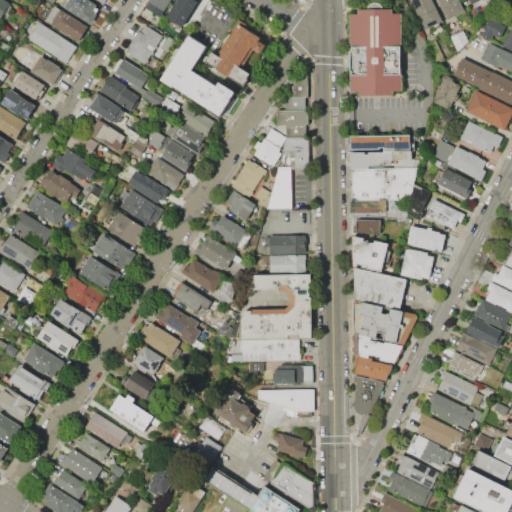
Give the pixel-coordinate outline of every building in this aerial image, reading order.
[(0,0),(5,0),(13,4),(8,12),(6,10),(0,19),(0,0)] [(68,0),(90,0),(102,7),(91,24),(64,7),(68,0)] [(148,0),(169,0),(163,11),(148,1),(148,0)] [(174,0),(198,0),(182,27),(165,16),(174,0)] [(409,0),(424,30),(442,21),(431,0),(409,0)] [(437,0),(446,17),(464,8),(459,0),(437,0)] [(348,13),(357,13),(357,9),(365,9),(368,4),(372,2),(376,2),(380,4),(382,8),(391,8),(391,13),(400,13),(400,90),(392,90),(392,95),(358,95),(358,90),(349,90),(348,13)] [(55,5),(88,26),(78,42),(45,21),(55,5)] [(490,18),(507,26),(498,44),(481,35),(490,18)] [(211,52),(216,55),(239,20),(246,24),(244,27),(258,36),(257,39),(268,45),(262,54),(254,49),(242,68),(251,74),(244,86),(205,62),(211,52)] [(39,22),(77,45),(66,63),(28,40),(39,22)] [(144,24),(163,36),(145,64),(127,53),(144,24)] [(510,28),(511,28),(511,50),(502,45),(510,28)] [(450,37),(463,31),(470,45),(457,51),(450,37)] [(189,35),(206,45),(191,70),(217,86),(219,82),(236,92),(220,116),(162,80),(189,35)] [(169,36),(175,39),(167,51),(162,48),(169,36)] [(436,39),(445,59),(436,63),(427,44),(436,39)] [(0,40),(10,47),(7,51),(0,47),(0,40)] [(488,42),(511,54),(511,74),(511,71),(498,64),(497,67),(480,58),(488,42)] [(27,47),(62,70),(53,84),(18,62),(27,47)] [(462,57),(511,82),(511,104),(453,75),(462,57)] [(120,58),(123,60),(124,58),(150,75),(141,89),(111,71),(120,58)] [(23,71),(45,85),(36,99),(14,85),(23,71)] [(307,74),(308,96),(292,97),(292,86),(298,74),(307,74)] [(110,75),(127,85),(126,87),(140,96),(131,110),(100,90),(110,75)] [(445,75),(461,83),(456,93),(459,94),(455,102),(453,100),(448,109),(432,101),(445,75)] [(0,103),(10,88),(37,105),(27,120),(0,103)] [(148,89),(163,98),(159,105),(144,96),(148,89)] [(475,90),(511,108),(511,113),(504,129),(465,110),(475,90)] [(88,109),(123,126),(130,112),(95,94),(88,109)] [(167,97),(180,105),(174,114),(161,106),(167,97)] [(305,109),(285,109),(285,98),(305,98),(305,109)] [(187,103),(216,121),(207,135),(179,117),(187,103)] [(0,106),(26,123),(16,139),(0,128),(0,106)] [(278,111),(307,111),(307,123),(278,123),(278,111)] [(99,118),(126,136),(116,151),(89,133),(99,118)] [(178,119),(205,136),(201,142),(204,144),(198,154),(165,133),(170,125),(173,127),(178,119)] [(469,121),(501,137),(497,146),(493,144),(489,153),(460,138),(469,121)] [(286,124),(305,124),(305,136),(286,136),(286,124)] [(271,127),(286,137),(280,147),(265,137),(271,127)] [(128,129),(139,136),(133,144),(126,140),(129,136),(125,134),(128,129)] [(77,130),(98,144),(94,151),(96,152),(91,160),(67,145),(77,130)] [(157,131),(165,136),(158,148),(149,142),(157,131)] [(350,149),(350,136),(409,134),(409,149),(383,150),(382,147),(378,147),(378,148),(350,149)] [(0,135),(12,143),(7,152),(9,153),(3,162),(0,160),(0,135)] [(139,136),(149,142),(139,157),(130,151),(139,136)] [(264,138),(280,149),(279,151),(281,153),(272,166),(250,152),(257,140),(261,143),(264,138)] [(309,138),(309,169),(295,169),(295,149),(283,149),(286,138),(309,138)] [(171,139),(196,155),(185,171),(161,156),(171,139)] [(432,155),(441,139),(485,161),(481,170),(485,172),(481,180),(432,155)] [(68,148),(98,167),(91,179),(85,175),(83,179),(65,167),(63,171),(54,165),(60,154),(63,156),(68,148)] [(384,163),(384,165),(367,165),(367,167),(350,167),(350,152),(363,152),(363,153),(368,153),(368,152),(383,151),(383,150),(409,149),(409,159),(395,160),(395,163),(384,163)] [(156,157),(184,175),(175,190),(146,172),(156,157)] [(248,159),(265,170),(249,196),(232,186),(248,159)] [(409,199),(385,199),(351,200),(350,167),(367,167),(417,166),(413,183),(409,199)] [(446,168),(472,181),(467,190),(471,191),(467,199),(438,185),(446,168)] [(51,169),(80,188),(74,197),(70,194),(65,202),(40,186),(51,169)] [(291,169),(292,208),(267,208),(278,170),(291,169)] [(145,175),(153,180),(154,179),(167,187),(157,203),(143,194),(148,186),(141,181),(145,175)] [(138,181),(144,185),(140,191),(134,187),(138,181)] [(413,183),(429,191),(420,211),(422,212),(419,219),(406,213),(409,199),(413,183)] [(93,184),(103,190),(99,196),(90,190),(93,184)] [(261,186),(271,192),(266,210),(257,203),(259,199),(255,196),(261,186)] [(132,189),(163,210),(156,221),(153,220),(149,225),(120,207),(124,201),(119,198),(124,190),(129,193),(132,189)] [(37,190),(66,209),(56,225),(26,206),(37,190)] [(234,190),(255,203),(245,220),(224,207),(234,190)] [(433,198),(463,213),(460,221),(456,219),(452,228),(432,218),(431,219),(424,216),(433,198)] [(351,216),(351,200),(385,199),(385,216),(351,216)] [(118,211),(149,231),(137,249),(106,230),(118,211)] [(24,212),(52,230),(41,247),(13,229),(24,212)] [(223,215),(246,230),(236,246),(209,228),(215,219),(218,221),(223,215)] [(355,219),(379,219),(379,233),(355,232),(355,219)] [(68,224),(78,230),(72,239),(62,233),(68,224)] [(411,226),(427,229),(428,227),(432,228),(432,230),(446,233),(442,252),(407,244),(411,226)] [(102,233),(135,254),(125,270),(92,249),(102,233)] [(0,249),(10,234),(41,254),(30,271),(0,251),(0,249)] [(208,235),(236,253),(223,272),(193,253),(200,242),(202,243),(208,235)] [(270,235),(305,235),(305,253),(270,254),(270,252),(262,252),(262,245),(266,245),(266,237),(270,237),(270,235)] [(353,236),(388,244),(381,271),(354,265),(353,236)] [(406,247),(428,252),(427,254),(434,255),(429,278),(422,277),(422,278),(401,274),(406,247)] [(511,248),(508,247),(501,262),(511,267),(511,248)] [(52,248),(62,255),(57,263),(47,256),(52,248)] [(90,255),(120,274),(109,291),(79,272),(90,255)] [(270,255),(307,255),(307,272),(270,272),(270,255)] [(0,258),(1,257),(32,277),(20,296),(0,283),(0,258)] [(192,258),(222,277),(212,292),(180,272),(185,264),(187,265),(192,258)] [(503,264),(511,269),(511,289),(492,280),(495,273),(498,274),(503,264)] [(355,299),(354,268),(406,279),(400,309),(355,299)] [(484,269),(492,273),(487,285),(478,281),(484,269)] [(254,274),(310,274),(311,297),(312,337),(242,338),(242,311),(251,311),(251,314),(286,313),(296,305),(296,297),(296,294),(288,285),(279,285),(279,288),(254,288),(254,274)] [(71,275),(104,296),(94,312),(64,293),(69,286),(65,283),(71,275)] [(222,279),(235,283),(230,301),(217,297),(222,279)] [(181,282),(211,301),(207,308),(201,304),(197,311),(173,295),(181,282)] [(490,282),(511,292),(511,312),(486,299),(490,290),(487,289),(490,282)] [(0,289),(12,297),(1,314),(0,313),(0,289)] [(25,290),(35,297),(31,303),(21,297),(25,290)] [(40,296),(49,302),(42,314),(32,307),(40,296)] [(60,298),(91,318),(81,333),(51,313),(60,298)] [(482,299),(511,313),(506,323),(509,325),(506,331),(474,316),(482,299)] [(353,300),(417,314),(404,344),(355,334),(353,300)] [(468,302),(476,307),(473,313),(464,309),(468,302)] [(168,303),(189,317),(189,316),(198,321),(195,327),(200,331),(191,345),(178,337),(181,333),(155,317),(160,310),(162,312),(168,303)] [(228,314),(233,318),(229,325),(224,322),(228,314)] [(9,315),(18,320),(13,327),(5,322),(9,315)] [(474,317),(502,331),(495,346),(466,332),(474,317)] [(48,320),(77,339),(66,356),(37,337),(48,320)] [(151,322),(179,341),(169,356),(141,338),(143,334),(140,332),(145,324),(148,326),(151,322)] [(20,324),(31,331),(28,336),(17,329),(20,324)] [(463,332),(496,349),(489,365),(457,350),(462,340),(459,339),(463,332)] [(358,354),(358,335),(403,345),(394,363),(358,354)] [(196,339),(206,345),(202,351),(193,345),(196,339)] [(300,360),(229,362),(229,354),(238,354),(238,340),(299,339),(300,360)] [(34,342),(64,361),(59,369),(58,368),(52,377),(24,359),(34,342)] [(9,344),(18,350),(14,357),(4,351),(9,344)] [(145,345),(164,357),(163,358),(173,365),(167,373),(157,367),(153,374),(147,371),(145,373),(138,368),(140,366),(133,362),(145,345)] [(454,353),(482,366),(478,375),(476,374),(474,379),(448,367),(454,353)] [(355,373),(359,357),(390,365),(386,381),(355,373)] [(20,363),(50,383),(45,391),(44,390),(39,398),(9,379),(20,363)] [(312,366),(312,384),(273,383),(273,369),(279,369),(279,365),(312,366)] [(443,370),(478,387),(476,392),(483,396),(477,407),(438,389),(443,380),(439,378),(443,370)] [(135,371),(154,383),(143,400),(124,387),(125,385),(122,383),(127,374),(131,377),(135,371)] [(356,375),(385,382),(359,436),(354,435),(356,375)] [(504,380),(511,383),(511,391),(501,385),(504,380)] [(0,394),(6,385),(35,404),(24,421),(0,405),(0,394)] [(258,390),(313,389),(313,411),(295,411),(258,398),(258,390)] [(214,411),(229,390),(237,395),(235,398),(250,409),(248,412),(252,414),(247,420),(251,422),(244,432),(238,428),(236,430),(219,418),(221,416),(214,411)] [(432,391),(475,412),(467,429),(427,410),(431,402),(427,401),(432,391)] [(119,393),(126,397),(128,394),(136,398),(133,402),(154,415),(144,431),(109,409),(119,393)] [(496,402),(509,408),(505,415),(493,408),(496,402)] [(0,411),(22,426),(11,443),(0,435),(0,411)] [(95,411),(132,436),(127,443),(124,441),(122,444),(120,443),(117,447),(85,426),(95,411)] [(422,413),(463,433),(458,442),(452,439),(448,447),(417,432),(421,424),(417,422),(422,413)] [(204,415),(225,429),(219,439),(198,425),(204,415)] [(275,432),(303,439),(302,445),(307,446),(304,457),(276,450),(279,440),(273,438),(275,432)] [(86,433),(111,448),(102,462),(78,446),(86,433)] [(479,433),(492,439),(487,451),(474,444),(479,433)] [(418,434),(439,444),(437,447),(451,453),(446,462),(443,460),(439,468),(406,451),(411,440),(414,442),(418,434)] [(503,436),(511,440),(511,462),(494,453),(503,436)] [(206,437),(221,447),(207,469),(192,459),(206,437)] [(136,441),(140,444),(135,452),(131,449),(136,441)] [(143,442),(160,453),(151,467),(135,456),(143,442)] [(73,449),(101,467),(91,483),(60,463),(66,455),(68,456),(73,449)] [(480,451),(511,467),(504,480),(473,464),(480,451)] [(402,454),(438,472),(430,487),(397,471),(400,463),(398,462),(402,454)] [(282,462),(313,482),(314,511),(269,483),(282,462)] [(114,463),(124,470),(120,477),(109,470),(114,463)] [(162,463),(174,471),(169,479),(172,481),(163,495),(157,491),(155,494),(146,488),(152,479),(150,478),(157,468),(159,468),(162,463)] [(466,467),(511,489),(511,501),(506,511),(486,511),(452,495),(466,467)] [(63,469),(87,485),(78,499),(54,483),(63,469)] [(205,481),(213,469),(259,498),(266,489),(297,510),(295,511),(216,511),(227,496),(205,481)] [(392,471),(432,490),(424,507),(387,489),(391,481),(388,480),(392,471)] [(50,483),(83,504),(77,511),(76,511),(73,509),(71,511),(65,511),(64,511),(63,511),(58,511),(45,504),(47,500),(41,497),(50,483)] [(205,492),(192,511),(181,511),(184,509),(177,505),(186,491),(192,495),(197,487),(205,492)] [(385,493),(424,511),(380,511),(384,505),(380,503),(385,493)] [(104,511),(115,495),(132,505),(127,511),(104,511)] [(131,511),(140,497),(153,505),(148,511),(131,511)]
